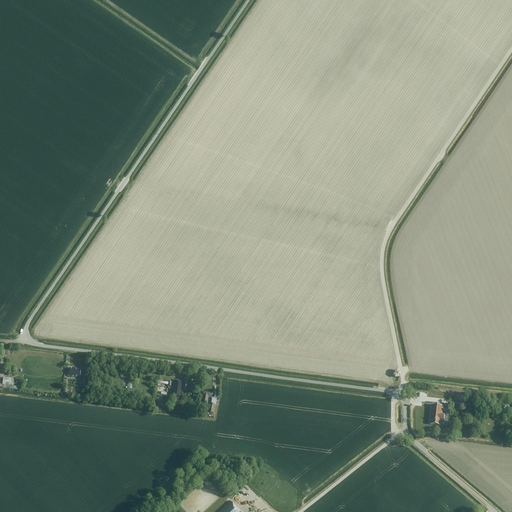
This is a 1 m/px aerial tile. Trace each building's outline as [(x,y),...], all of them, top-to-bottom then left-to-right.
[(72,369),(69,368),(68,377),(73,377),(76,377),(76,376),(80,377),(81,371),(76,370),(76,369),(72,369)] [(0,388),(12,390),(14,379),(3,378),(2,385),(0,384),(0,388)] [(182,391),(188,392),(189,383),(174,381),(173,388),(174,388),(173,392),(174,392),(173,397),(182,399),(183,393),(181,393),(182,391)] [(213,393),(204,392),(202,402),(207,403),(208,398),(212,399),(213,393)] [(217,399),(212,399),(211,405),(209,404),(207,413),(214,414),(217,399)] [(443,407),(432,406),(430,421),(431,421),(431,425),(440,426),(441,424),(442,421),(444,421),(445,416),(442,416),(443,407)] [(240,511),(230,501),(219,511),(240,511)]
